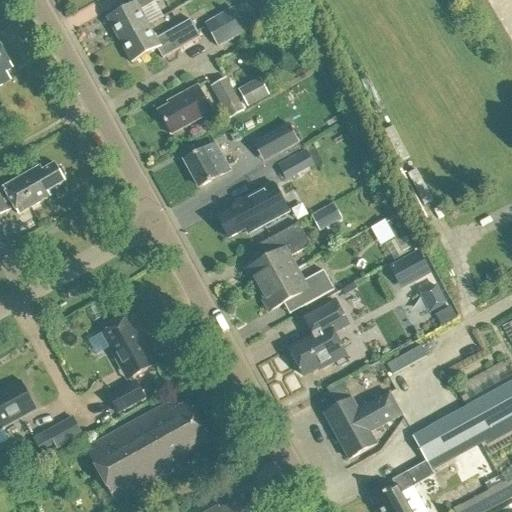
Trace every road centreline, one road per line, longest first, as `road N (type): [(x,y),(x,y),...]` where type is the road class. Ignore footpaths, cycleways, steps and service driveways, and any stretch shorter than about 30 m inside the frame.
road 1 (tertiary): [(311,511),(155,222)]
road 2 (tertiary): [(155,222),(39,0)]
road 3 (residential): [(0,308),(155,222)]
